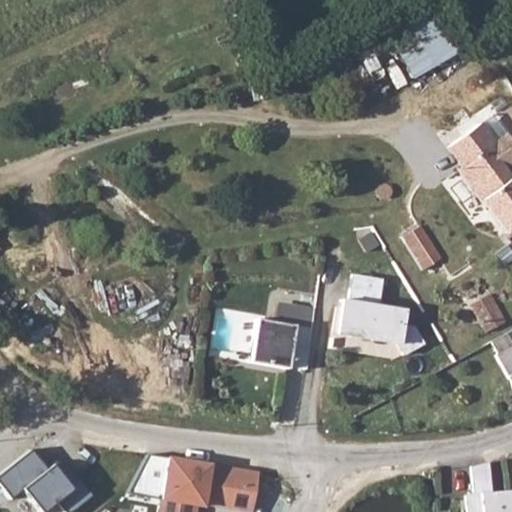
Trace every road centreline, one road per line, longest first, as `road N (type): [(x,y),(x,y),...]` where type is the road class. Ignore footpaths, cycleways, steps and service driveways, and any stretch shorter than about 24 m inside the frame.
road 1 (unclassified): [(0,373),(36,406),(146,435),(329,460)]
road 2 (unclassified): [(329,460),(485,441),(511,427)]
